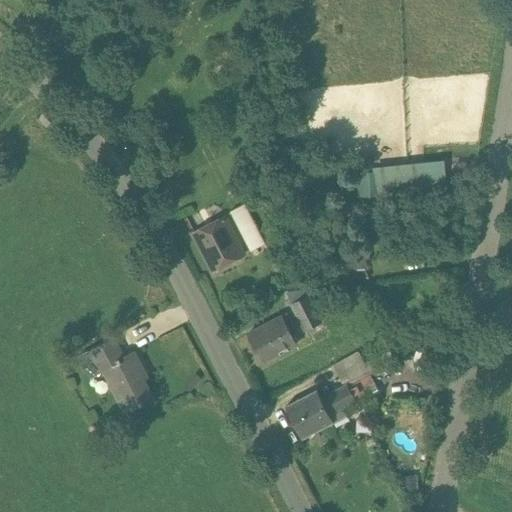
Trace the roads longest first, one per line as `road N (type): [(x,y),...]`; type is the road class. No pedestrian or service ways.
road 1 (unclassified): [(300,511),(143,214),(83,124),(0,47)]
road 2 (unclassified): [(438,511),(511,61)]
